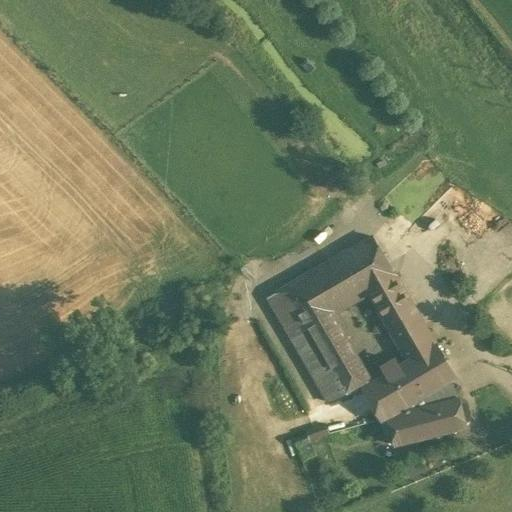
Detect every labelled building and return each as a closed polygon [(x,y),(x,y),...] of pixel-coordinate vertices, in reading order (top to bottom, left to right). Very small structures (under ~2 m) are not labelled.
[(287,287),(311,327),(334,314),(370,293),(398,277),(375,237),(287,287)] [(398,277),(370,293),(392,330),(420,314),(398,277)] [(330,402),(349,394),(311,327),(287,287),(270,297),(330,402)] [(311,327),(349,394),(364,387),(374,383),(334,314),(311,327)] [(420,314),(392,330),(401,345),(429,329),(420,314)] [(438,345),(429,329),(401,345),(410,361),(438,345)] [(383,420),(384,420),(390,416),(451,380),(456,377),(438,345),(410,361),(374,383),(364,387),(383,420)] [(390,416),(460,399),(462,398),(451,380),(390,416)] [(467,401),(462,398),(460,399),(466,420),(472,419),(467,401)] [(460,399),(390,416),(394,433),(396,446),(468,427),(466,420),(460,399)] [(384,420),(383,420),(387,434),(394,433),(390,416),(384,420)] [(308,430),(311,439),(330,433),(327,424),(308,430)]
